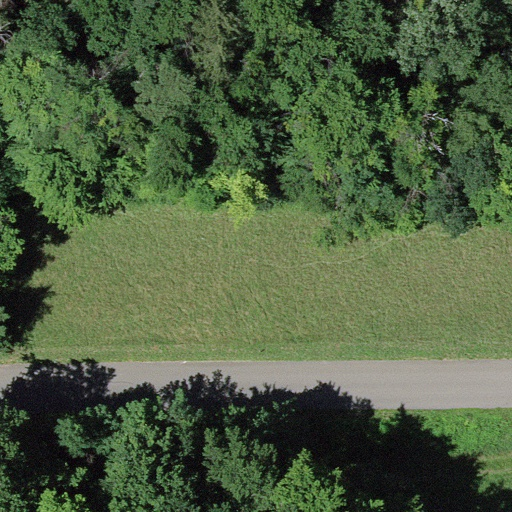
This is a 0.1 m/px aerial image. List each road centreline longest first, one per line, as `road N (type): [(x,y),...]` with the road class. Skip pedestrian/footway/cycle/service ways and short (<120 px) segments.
road 1 (tertiary): [(0,387),(511,385)]
road 2 (track): [(511,453),(443,458),(159,511)]
